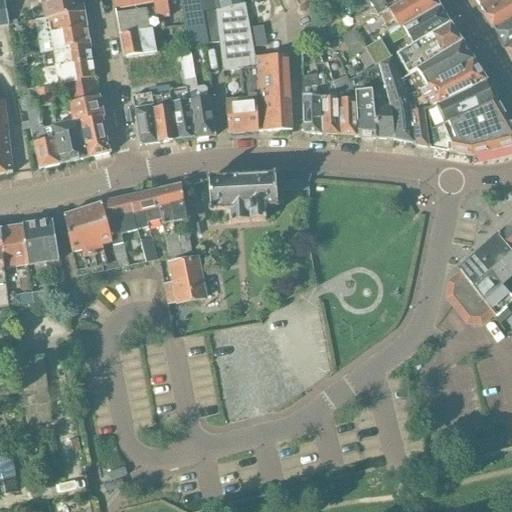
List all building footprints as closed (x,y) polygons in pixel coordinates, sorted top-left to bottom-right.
[(3,0),(0,0),(0,28),(8,27),(3,0)] [(45,20),(45,21),(84,14),(81,0),(49,0),(42,2),(45,20)] [(152,6),(157,31),(172,28),(167,1),(160,2),(159,0),(112,0),(115,13),(152,6)] [(200,0),(208,45),(220,44),(215,11),(244,4),(242,0),(200,0)] [(312,0),(309,2),(314,11),(325,5),(326,7),(338,0),(312,0)] [(359,29),(362,27),(377,18),(408,0),(366,0),(372,10),(354,20),(359,29)] [(362,27),(368,36),(395,22),(398,28),(399,29),(440,8),(435,0),(408,0),(377,18),(362,27)] [(474,0),(483,14),(507,0),(474,0)] [(511,0),(507,0),(483,14),(494,32),(511,21),(511,0)] [(240,71),(241,85),(247,85),(247,74),(255,73),(255,59),(253,48),(245,4),(244,4),(215,11),(220,44),(223,73),(240,71)] [(120,36),(153,32),(157,31),(152,6),(115,13),(120,36)] [(390,36),(365,51),(370,60),(375,68),(392,58),(397,57),(391,48),(407,38),(413,47),(450,25),(440,8),(399,29),(398,28),(388,34),(390,36)] [(35,21),(40,55),(42,55),(53,52),(90,46),(89,36),(84,14),(45,21),(45,20),(35,21)] [(511,21),(494,32),(504,51),(511,45),(511,21)] [(398,63),(407,79),(417,73),(463,44),(462,42),(461,42),(451,25),(450,25),(413,47),(397,57),(399,62),(398,63)] [(153,32),(120,36),(125,59),(157,55),(157,54),(153,32)] [(400,82),(407,97),(474,63),(463,44),(417,73),(407,79),(400,82)] [(42,81),(34,83),(35,90),(53,87),(65,85),(95,80),(96,80),(90,46),(53,52),(42,55),(44,70),(40,71),(42,81)] [(179,51),(184,79),(195,78),(190,49),(179,51)] [(267,58),(255,59),(255,73),(257,100),(259,134),(260,134),(293,132),(288,57),(267,58)] [(395,142),(416,146),(415,123),(413,115),(409,104),(407,97),(400,82),(407,79),(398,63),(399,62),(397,57),(392,58),(375,68),(348,82),(353,93),(372,93),(384,88),(390,110),(395,142)] [(409,104),(413,115),(423,113),(487,83),(475,63),(474,63),(407,97),(409,104)] [(228,134),(228,136),(259,134),(255,73),(247,74),(247,85),(241,85),(242,102),(226,103),(228,134)] [(334,83),(325,86),(323,75),(316,76),(317,76),(321,99),(322,136),(340,137),(339,100),(334,83)] [(302,135),(322,136),(321,99),(317,76),(301,78),(304,134),(302,134),(302,135)] [(340,137),(358,139),(357,103),(353,93),(348,82),(346,77),(334,83),(339,100),(340,137)] [(186,88),(195,140),(216,137),(216,136),(215,136),(210,99),(208,99),(207,89),(204,87),(197,88),(195,78),(184,79),(186,88)] [(98,98),(95,80),(65,85),(69,105),(98,98)] [(429,149),(434,151),(431,132),(498,103),(487,83),(423,113),(429,149)] [(19,86),(20,92),(28,91),(27,84),(19,86)] [(34,145),(39,170),(61,166),(56,140),(46,142),(44,130),(43,130),(39,108),(56,105),(53,87),(35,90),(35,91),(34,91),(37,108),(27,110),(34,145)] [(169,92),(178,142),(195,140),(186,88),(169,92)] [(394,142),(395,142),(390,110),(384,88),(372,93),(374,111),(376,140),(394,141),(394,142)] [(139,146),(139,147),(158,144),(154,110),(152,95),(142,97),(140,90),(130,91),(135,110),(140,146),(139,146)] [(154,110),(158,144),(176,142),(176,143),(178,142),(169,92),(163,93),(163,94),(152,95),(154,110)] [(358,139),(376,140),(374,111),(372,93),(353,93),(357,103),(358,139)] [(69,105),(73,123),(80,122),(104,119),(99,98),(98,98),(69,105)] [(0,175),(13,175),(4,102),(0,102),(0,175)] [(449,154),(472,158),(511,148),(511,125),(498,103),(431,132),(434,151),(449,154)] [(416,146),(429,149),(423,113),(413,115),(415,123),(416,146)] [(80,122),(88,160),(111,155),(103,120),(104,120),(104,119),(80,122)] [(56,140),(61,166),(88,160),(80,122),(73,123),(52,128),(44,130),(46,142),(56,140)] [(276,176),(208,180),(210,212),(228,211),(229,225),(266,223),(266,210),(278,209),(277,191),(276,176)] [(276,176),(277,191),(310,191),(310,176),(276,176)] [(163,227),(169,260),(193,255),(189,236),(178,238),(175,224),(188,221),(181,187),(155,193),(161,222),(163,227)] [(138,233),(146,264),(158,260),(152,237),(151,237),(149,230),(148,225),(161,222),(155,193),(130,199),(138,233)] [(113,248),(117,264),(119,271),(128,268),(126,259),(123,245),(121,237),(138,233),(130,199),(109,204),(103,206),(112,246),(113,248)] [(82,212),(98,275),(119,271),(117,264),(107,265),(105,255),(103,248),(112,246),(103,206),(82,212)] [(76,271),(78,278),(88,276),(88,277),(98,275),(82,212),(63,217),(73,254),(82,252),(84,259),(86,269),(84,270),(76,271)] [(21,227),(27,266),(61,260),(53,221),(25,226),(25,227),(21,227)] [(511,225),(505,231),(498,236),(499,238),(497,240),(511,258),(511,225)] [(1,232),(4,270),(27,266),(21,227),(1,231),(1,232)] [(511,258),(497,240),(458,273),(497,315),(511,302),(511,258)] [(176,305),(176,307),(208,301),(203,277),(199,258),(168,264),(172,284),(163,285),(168,307),(176,305)] [(466,324),(481,326),(493,318),(494,319),(495,319),(496,318),(495,317),(497,315),(458,273),(458,274),(459,276),(449,283),(447,299),(466,324)] [(28,409),(30,428),(41,426),(53,425),(44,358),(13,363),(14,373),(0,374),(0,386),(16,384),(20,410),(28,409)] [(74,493),(73,483),(53,485),(55,511),(89,511),(86,479),(78,480),(79,493),(74,493)]
